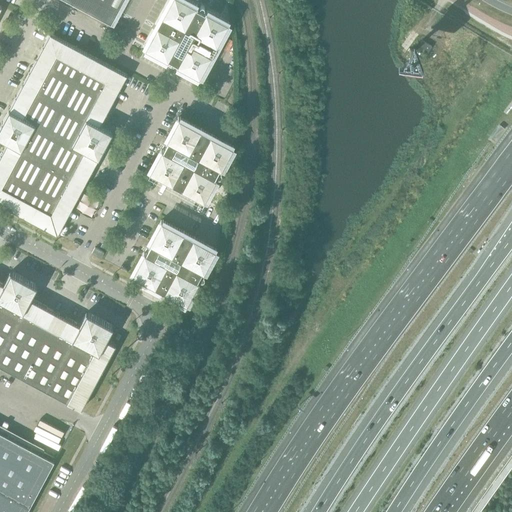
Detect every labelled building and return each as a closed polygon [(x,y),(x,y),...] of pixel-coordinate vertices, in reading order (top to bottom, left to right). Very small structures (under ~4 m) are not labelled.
[(67,0),(111,23),(123,0),(67,0)] [(215,50),(229,23),(229,22),(207,10),(206,10),(205,10),(205,12),(203,11),(204,9),(205,8),(204,6),(204,5),(203,5),(201,5),(200,5),(200,6),(198,8),(197,7),(198,6),(197,6),(197,5),(188,0),(169,0),(145,47),(145,48),(167,60),(168,60),(169,60),(169,59),(170,60),(169,61),(172,63),(175,64),(176,63),(177,63),(176,64),(177,64),(177,65),(177,66),(199,77),(200,77),(215,50)] [(105,146),(113,132),(112,132),(112,131),(100,125),(103,120),(105,116),(107,112),(112,103),(117,93),(127,75),(127,74),(126,74),(127,73),(90,54),(89,53),(88,53),(51,33),(50,33),(49,33),(45,40),(44,42),(38,54),(33,64),(25,78),(20,88),(12,103),(7,112),(0,124),(0,138),(4,140),(7,142),(6,144),(0,154),(0,203),(57,234),(58,233),(58,234),(64,222),(70,212),(73,206),(83,186),(88,179),(95,165),(101,154),(103,150),(105,146)] [(432,46),(422,40),(419,45),(429,51),(432,46)] [(222,169),(234,147),(233,146),(234,146),(233,146),(233,145),(228,142),(223,140),(214,135),(213,134),(212,134),(180,116),(179,117),(179,116),(179,117),(178,117),(167,138),(165,140),(164,144),(162,147),(161,149),(149,171),(150,171),(149,171),(150,172),(173,184),(186,191),(204,201),(204,200),(204,201),(204,200),(205,200),(217,178),(216,178),(217,178),(216,177),(215,176),(216,174),(218,170),(219,168),(221,169),(222,169)] [(205,272),(217,250),(216,249),(216,248),(211,245),(204,242),(196,237),(162,219),(162,220),(162,219),(161,220),(149,241),(148,243),(146,246),(145,250),(144,252),(132,273),(132,274),(133,274),(132,275),(156,288),(159,289),(162,291),(186,304),(186,303),(187,304),(187,303),(188,303),(200,281),(199,281),(199,280),(198,279),(198,277),(200,275),(201,273),(202,271),(203,272),(204,272),(204,271),(205,272)] [(101,258),(104,252),(95,247),(91,253),(101,258)] [(0,364),(22,377),(47,390),(60,397),(81,408),(82,408),(104,366),(116,345),(116,344),(115,344),(116,343),(107,339),(113,327),(113,326),(113,325),(91,314),(87,312),(86,312),(80,324),(78,322),(61,314),(57,312),(52,309),(34,299),(31,298),(37,286),(37,285),(37,284),(33,282),(11,271),(10,271),(4,283),(0,280),(0,364)] [(0,431),(42,454),(44,455),(44,451),(44,447),(0,423),(0,431)] [(0,431),(0,496),(27,511),(54,461),(52,460),(44,455),(42,454),(0,431)] [(42,454),(44,455),(52,460),(54,456),(44,451),(42,454)] [(25,511),(27,511),(0,496),(0,511),(25,511)]
